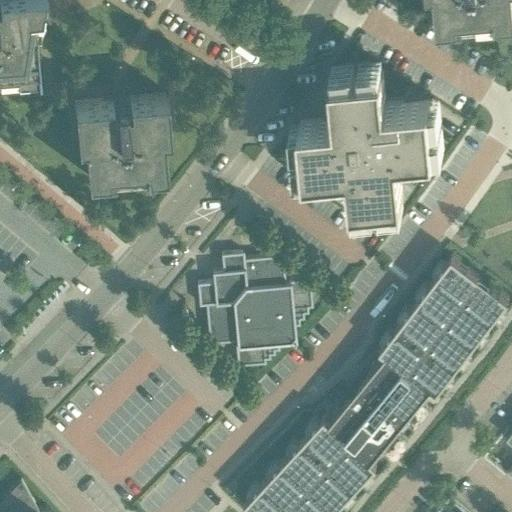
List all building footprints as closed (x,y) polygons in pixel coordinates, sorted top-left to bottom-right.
[(0,0),(0,75),(17,74),(39,72),(35,28),(39,28),(42,0),(0,0)] [(511,0),(438,0),(440,14),(461,12),(511,7),(511,0)] [(325,117),(300,120),(305,171),(349,167),(349,172),(352,201),(403,196),(399,152),(435,148),(430,97),(403,100),(386,101),(386,98),(383,67),(332,72),(334,94),(323,95),(325,117)] [(166,167),(163,132),(170,131),(166,91),(129,95),(130,101),(126,101),(125,97),(115,98),(116,102),(105,103),(103,97),(73,100),(77,140),(84,139),(87,174),(109,172),(109,166),(145,162),(145,169),(166,167)] [(312,300),(309,274),(288,277),(289,278),(284,278),(281,251),(243,254),(242,248),(221,250),(222,266),(212,267),(213,278),(197,279),(199,300),(205,300),(209,339),(236,337),(237,341),(235,341),(237,361),(265,359),(264,354),(269,353),(269,349),(273,348),(273,343),(278,343),(277,338),(295,336),(293,316),(299,315),(298,311),(303,310),(302,305),(307,305),(307,300),(312,300)] [(325,412),(245,498),(259,511),(329,511),(377,460),(372,455),(431,384),(437,388),(509,295),(452,251),(380,345),(386,349),(330,417),(325,412)] [(0,511),(40,511),(21,476),(0,496),(0,511)]
